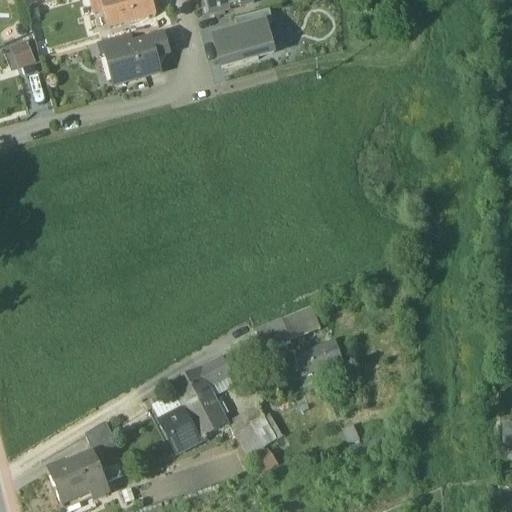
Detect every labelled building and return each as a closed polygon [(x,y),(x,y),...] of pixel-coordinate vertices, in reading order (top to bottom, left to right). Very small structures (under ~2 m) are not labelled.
[(104,13),(109,32),(156,19),(150,0),(108,0),(101,2),(101,4),(104,13)] [(202,0),(208,19),(254,7),(252,0),(202,0)] [(101,4),(91,7),(93,16),(104,13),(101,4)] [(235,24),(238,36),(266,29),(266,30),(273,28),(269,15),(235,24)] [(266,29),(238,36),(213,43),(222,73),(258,63),(274,59),(272,52),(266,30),(266,29)] [(97,47),(100,59),(108,57),(134,50),(130,38),(97,47)] [(108,57),(116,87),(158,76),(167,60),(162,42),(134,50),(108,57)] [(26,44),(10,51),(19,73),(35,66),(26,44)] [(108,89),(116,87),(108,57),(100,59),(108,89)] [(312,312),(281,325),(290,346),(321,333),(312,312)] [(256,336),(265,357),(290,346),(281,325),(271,329),(256,336)] [(335,345),(319,351),(326,369),(342,364),(335,345)] [(294,360),(300,378),(326,369),(319,351),(294,360)] [(300,378),(294,360),(282,363),(289,382),(300,378)] [(222,361),(199,373),(208,389),(228,379),(231,378),(222,361)] [(213,400),(208,389),(199,373),(171,387),(176,397),(184,413),(160,425),(176,457),(204,443),(205,445),(207,444),(206,442),(228,430),(227,426),(213,400)] [(233,390),(228,379),(208,389),(213,400),(233,390)] [(184,413),(176,397),(152,409),(160,425),(184,413)] [(228,430),(233,439),(264,420),(257,409),(227,426),(228,430)] [(269,417),(264,420),(277,442),(282,439),(269,417)] [(244,443),(254,457),(277,442),(264,420),(233,439),(238,447),(244,443)] [(92,459),(93,460),(117,450),(106,426),(84,439),(92,459)] [(360,444),(353,428),(341,434),(348,449),(360,444)] [(383,442),(351,455),(355,465),(387,451),(383,442)] [(238,447),(248,461),(254,457),(244,443),(238,447)] [(265,450),(249,462),(260,477),(277,466),(265,450)] [(45,475),(59,511),(88,499),(90,505),(108,498),(93,460),(92,459),(64,470),(63,467),(45,475)]
